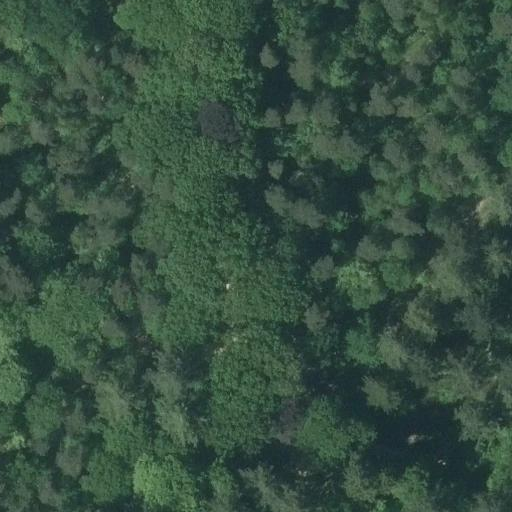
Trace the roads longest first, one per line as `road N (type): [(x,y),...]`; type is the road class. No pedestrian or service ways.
road 1 (unclassified): [(161,511),(262,405),(398,281),(511,153)]
road 2 (track): [(279,424),(248,382),(182,0)]
road 3 (track): [(511,484),(279,424)]
